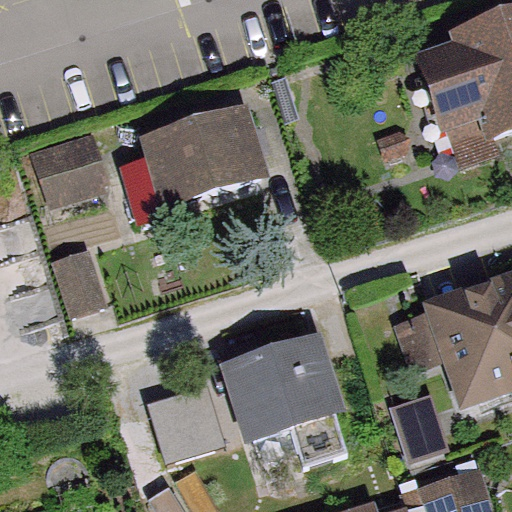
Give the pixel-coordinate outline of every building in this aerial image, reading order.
[(454,42),(420,52),(460,170),(503,156),(497,138),(511,132),(511,11),(450,32),(454,42)] [(239,121),(145,149),(163,212),(258,185),(245,142),(239,121)] [(92,143),(29,161),(42,205),(105,187),(92,143)] [(82,256),(51,265),(66,319),(98,310),(82,256)] [(511,271),(422,302),(426,316),(397,326),(413,373),(445,363),(460,409),(511,391),(511,271)] [(249,368),(223,377),(246,448),(340,417),(317,346),(249,368)] [(450,449),(431,395),(391,409),(410,463),(450,449)] [(154,470),(209,451),(198,419),(143,438),(154,470)] [(485,511),(475,480),(413,500),(416,511),(485,511)]
